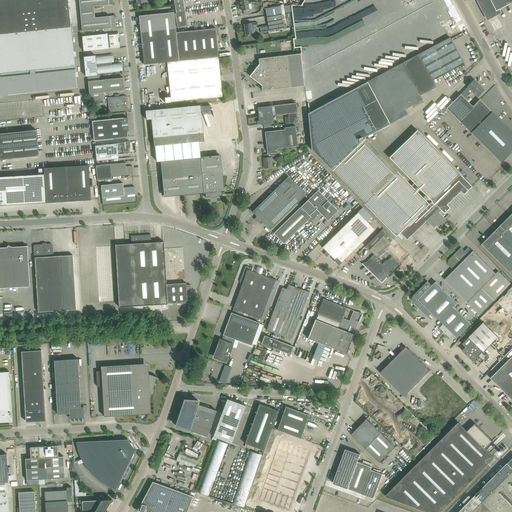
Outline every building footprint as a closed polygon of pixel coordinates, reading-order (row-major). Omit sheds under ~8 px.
[(0,0),(0,95),(77,88),(68,0),(0,0)] [(182,0),(173,0),(176,13),(175,13),(177,27),(187,25),(182,0)] [(499,9),(511,2),(511,0),(485,0),(491,11),(490,11),(487,13),(486,15),(488,18),(489,19),(499,13),(500,11),(499,9)] [(248,3),(241,4),(242,11),(243,10),(244,14),(251,13),(250,9),(249,9),(248,4),(248,3)] [(81,19),(95,17),(94,6),(80,8),(81,19)] [(267,8),(265,8),(266,16),(281,13),(280,6),(267,8)] [(144,15),(139,16),(140,32),(142,48),(144,63),(144,64),(162,62),(163,65),(165,65),(165,62),(167,62),(218,57),(216,35),(215,28),(176,32),(176,28),(174,12),(144,15)] [(281,13),(266,16),(269,31),(284,28),(281,13)] [(95,17),(81,19),(82,31),(116,28),(115,20),(116,19),(115,19),(115,18),(115,17),(115,15),(114,15),(95,17)] [(245,34),(253,33),(252,26),(257,25),(257,22),(251,23),(244,24),(245,34)] [(84,51),(109,48),(115,48),(120,47),(119,42),(120,42),(119,38),(118,32),(113,33),(106,34),(82,36),(84,51)] [(434,46),(448,72),(464,63),(450,37),(434,46)] [(433,80),(448,72),(434,46),(419,54),(432,80),(433,80)] [(259,64),(249,76),(261,85),(262,91),(304,86),(300,53),(258,58),(259,64)] [(95,75),(95,74),(122,71),(121,62),(114,63),(113,54),(103,55),(103,56),(98,56),(98,55),(86,56),(88,76),(95,75)] [(436,86),(433,80),(432,80),(419,54),(403,62),(420,95),(436,86)] [(171,96),(165,97),(165,103),(222,97),(218,57),(167,62),(171,96)] [(423,100),(420,95),(403,62),(385,72),(405,109),(423,100)] [(408,114),(405,109),(385,72),(367,81),(376,98),(368,103),(372,109),(380,105),(390,124),(408,114)] [(123,77),(88,81),(90,104),(104,103),(102,92),(124,90),(123,77)] [(472,91),(479,84),(474,79),(467,86),(468,87),(461,95),(460,94),(446,108),(459,120),(473,106),(467,100),(465,98),(472,91)] [(364,137),(390,124),(380,105),(372,109),(368,103),(376,98),(367,81),(308,113),(311,150),(332,170),(355,148),(352,144),(357,139),(360,142),(365,138),(364,137)] [(479,84),(472,91),(477,96),(484,90),(479,84)] [(125,96),(108,98),(109,112),(126,110),(125,96)] [(501,162),(511,150),(511,132),(480,100),(473,106),(459,120),(501,163),(501,162)] [(259,116),(297,111),(296,103),(257,107),(257,108),(258,107),(259,116)] [(220,156),(219,155),(200,157),(199,141),(203,141),(204,140),(200,106),(199,105),(146,110),(145,111),(146,119),(151,119),(154,145),(155,146),(156,161),(157,162),(160,162),(164,196),(165,197),(205,193),(205,196),(205,197),(210,196),(212,198),(215,197),(217,196),(222,195),(221,191),(223,191),(224,190),(220,156)] [(295,123),(298,117),(297,111),(259,116),(259,117),(258,117),(259,124),(273,123),(272,116),(288,114),(289,124),(295,123)] [(93,131),(128,127),(128,125),(126,125),(126,123),(128,123),(127,117),(92,121),(93,131)] [(285,129),(265,132),(267,150),(267,154),(277,153),(278,153),(277,148),(298,146),(296,126),(284,127),(285,129)] [(94,140),(123,137),(128,137),(127,131),(128,131),(128,127),(93,131),(94,140)] [(0,158),(38,155),(36,129),(0,133),(0,158)] [(355,148),(332,170),(392,232),(396,236),(400,232),(407,239),(426,220),(434,228),(439,223),(443,224),(445,221),(444,218),(448,214),(446,211),(450,208),(447,204),(461,191),(464,194),(472,186),(417,130),(389,157),(386,160),(365,138),(360,142),(357,139),(352,144),(355,148)] [(130,147),(130,142),(129,142),(129,141),(128,141),(117,142),(117,143),(95,145),(97,160),(118,158),(117,147),(121,146),(122,154),(126,153),(127,154),(127,153),(130,153),(130,147)] [(264,158),(263,158),(264,168),(273,167),(271,157),(277,157),(277,153),(267,154),(264,154),(264,158)] [(111,179),(111,177),(133,174),(132,166),(126,166),(126,162),(96,166),(97,180),(111,179)] [(38,174),(0,176),(0,205),(47,202),(47,201),(90,199),(90,200),(91,200),(89,165),(44,168),(38,168),(38,174)] [(288,176),(252,212),(270,230),(306,195),(288,176)] [(136,201),(134,186),(123,188),(123,183),(101,185),(103,205),(136,201)] [(318,190),(273,233),(284,244),(317,211),(327,221),(337,211),(318,190)] [(366,221),(358,212),(322,247),(327,252),(324,255),(326,257),(329,254),(331,256),(366,221)] [(511,213),(482,244),(511,274),(511,213)] [(375,230),(366,221),(331,256),(335,260),(334,261),(339,265),(342,262),(375,230)] [(387,245),(390,242),(390,243),(392,241),(381,230),(380,232),(379,231),(365,246),(374,254),(366,262),(364,262),(364,264),(363,265),(381,282),(400,264),(392,256),(387,261),(386,260),(382,264),(376,258),(381,253),(380,252),(387,245)] [(125,244),(115,244),(119,307),(187,303),(187,293),(191,292),(191,285),(186,285),(186,283),(166,284),(164,242),(163,242),(151,242),(151,234),(131,236),(131,243),(125,244)] [(35,245),(34,246),(38,312),(76,309),(73,255),(53,256),(52,245),(51,244),(35,245)] [(27,246),(12,247),(8,245),(7,247),(0,247),(0,288),(30,286),(27,246)] [(496,273),(476,254),(473,251),(472,251),(468,247),(465,251),(461,247),(449,260),(449,261),(448,261),(448,264),(449,264),(449,265),(454,270),(444,279),(468,302),(480,315),(511,284),(498,271),(496,273)] [(247,313),(261,274),(255,272),(256,271),(255,269),(247,266),(245,267),(239,281),(240,283),(242,284),(233,308),(247,313)] [(265,320),(270,304),(279,281),(269,277),(270,276),(269,274),(263,272),(262,273),(261,274),(247,313),(265,320)] [(453,299),(439,285),(435,281),(432,285),(427,281),(413,296),(413,297),(412,297),(412,299),(413,300),(413,301),(428,316),(432,313),(435,316),(453,299)] [(282,287),(267,330),(292,339),(307,297),(309,292),(288,284),(286,289),(282,287)] [(346,353),(354,334),(349,332),(351,327),(356,329),(362,313),(357,312),(347,308),(353,311),(349,321),(342,318),(346,308),(323,299),(308,338),(346,353)] [(457,338),(460,334),(471,324),(453,306),(457,303),(453,299),(435,316),(443,324),(439,327),(443,331),(443,332),(445,334),(446,334),(450,338),(453,334),(457,338)] [(259,324),(259,323),(231,313),(223,335),(222,339),(219,339),(217,344),(219,344),(217,349),(216,350),(214,357),(226,361),(228,356),(229,356),(235,339),(251,345),(252,343),(256,345),(263,325),(259,324)] [(473,361),(477,358),(498,336),(484,322),(462,343),(466,347),(462,350),(473,361)] [(282,340),(282,342),(267,336),(264,344),(267,345),(267,346),(290,354),(293,347),(289,345),(290,343),(282,340)] [(404,396),(430,370),(406,347),(380,373),(404,396)] [(46,420),(41,350),(21,351),(26,421),(46,420)] [(511,356),(490,378),(511,399),(511,356)] [(81,407),(79,378),(78,359),(54,360),(57,414),(69,413),(69,415),(70,415),(70,417),(83,416),(83,413),(84,413),(83,413),(83,411),(83,410),(83,409),(84,409),(83,406),(81,407)] [(142,372),(141,365),(141,363),(101,366),(101,371),(96,371),(97,386),(102,386),(104,416),(139,414),(139,413),(144,414),(157,377),(142,372)] [(9,372),(0,372),(0,419),(9,419),(8,413),(8,410),(11,410),(9,372)] [(227,398),(213,436),(232,443),(246,405),(227,398)] [(185,399),(176,426),(188,430),(207,436),(216,410),(197,404),(198,400),(185,399)] [(259,404),(245,443),(263,450),(278,411),(259,404)] [(286,406),(277,430),(301,438),(309,415),(286,406)] [(359,426),(388,455),(395,447),(367,418),(359,426)] [(421,460),(385,496),(427,511),(440,511),(494,457),(485,448),(493,440),(492,439),(491,440),(475,424),(472,426),(467,431),(458,422),(421,460)] [(380,463),(388,455),(359,426),(351,434),(380,463)] [(114,488),(117,489),(116,490),(136,451),(136,450),(136,451),(133,447),(134,446),(131,442),(130,443),(127,438),(75,441),(76,441),(77,446),(80,452),(83,459),(87,465),(91,471),(96,476),(102,481),(108,485),(114,488)] [(280,439),(276,449),(281,451),(285,441),(280,439)] [(208,496),(227,444),(217,440),(198,492),(208,496)] [(198,441),(194,446),(200,450),(199,451),(201,453),(206,446),(198,441)] [(285,441),(281,451),(286,452),(290,443),(285,441)] [(46,479),(65,478),(63,456),(58,456),(57,445),(62,445),(61,442),(51,442),(50,444),(50,446),(48,446),(48,444),(46,443),(43,443),(46,479)] [(27,480),(46,479),(43,443),(41,443),(39,444),(39,446),(37,446),(37,445),(36,443),(30,444),(31,458),(25,458),(27,480)] [(290,443),(286,452),(288,453),(291,454),(295,445),(290,443)] [(295,445),(291,454),(296,456),(300,447),(295,445)] [(186,447),(184,450),(197,457),(198,454),(186,447)] [(300,447),(296,456),(301,458),(305,448),(300,447)] [(305,448),(301,458),(306,460),(310,450),(305,448)] [(276,449),(275,454),(287,458),(288,453),(286,452),(281,451),(276,449)] [(372,467),(358,462),(360,454),(346,449),(333,483),(348,488),(362,494),(362,492),(374,497),(383,473),(371,469),(372,467)] [(233,503),(244,507),(261,455),(250,451),(233,503)] [(179,453),(176,461),(195,467),(197,460),(179,453)] [(287,458),(286,461),(303,467),(306,460),(301,458),(296,456),(291,454),(288,453),(287,458)] [(0,482),(7,482),(8,482),(7,454),(0,454),(0,482)] [(275,454),(273,458),(285,463),(286,461),(287,458),(275,454)] [(273,458),(271,463),(283,468),(285,463),(273,458)] [(511,511),(511,458),(507,463),(458,511),(511,511)] [(283,468),(283,469),(301,475),(303,467),(286,461),(285,463),(283,468)] [(271,463),(269,468),(281,472),(283,469),(283,468),(271,463)] [(269,468),(268,473),(280,477),(280,476),(281,472),(269,468)] [(281,472),(280,476),(298,483),(301,475),(283,469),(281,472)] [(172,473),(169,479),(190,486),(192,480),(172,473)] [(268,473),(266,478),(278,482),(280,477),(268,473)] [(278,482),(277,484),(295,490),(298,483),(280,476),(280,477),(278,482)] [(266,478),(264,482),(276,487),(277,484),(278,482),(266,478)] [(78,480),(74,480),(75,496),(86,495),(85,492),(79,492),(78,480)] [(153,481),(137,510),(138,510),(143,511),(186,511),(193,496),(153,481)] [(0,511),(8,511),(8,492),(7,482),(0,482),(0,511)] [(264,482),(262,487),(267,489),(272,491),(274,492),(276,487),(264,482)] [(276,487),(274,492),(277,493),(282,494),(287,496),(292,498),(295,490),(277,484),(276,487)] [(66,490),(44,491),(45,502),(67,501),(72,501),(71,487),(66,487),(66,490)] [(262,487),(258,498),(263,500),(267,489),(262,487)] [(267,489),(263,500),(268,502),(272,491),(267,489)] [(35,511),(34,491),(18,492),(19,509),(18,509),(18,511),(35,511)] [(272,491),(268,502),(270,503),(273,504),(277,493),(274,492),(272,491)] [(277,493),(273,504),(278,506),(282,494),(277,493)] [(282,494),(278,506),(283,508),(287,496),(282,494)] [(287,496),(283,508),(288,509),(292,498),(287,496)] [(103,511),(112,499),(82,501),(82,511),(103,511)] [(67,501),(45,502),(45,511),(66,511),(66,507),(67,506),(67,501)]
